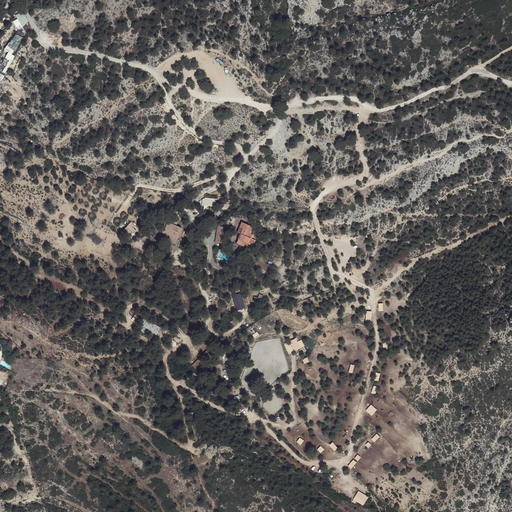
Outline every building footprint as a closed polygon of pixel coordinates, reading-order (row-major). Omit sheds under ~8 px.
[(19,13),(15,15),(22,28),(30,23),(24,12),(23,11),(19,13)] [(3,48),(9,52),(22,37),(17,33),(3,48)] [(171,224),(165,222),(160,233),(173,238),(168,250),(175,252),(186,225),(173,220),(171,224)] [(251,225),(241,221),(237,231),(240,232),(236,242),(246,247),(248,242),(254,245),(256,240),(252,238),(253,234),(248,232),(251,225)] [(131,235),(137,230),(130,222),(124,227),(131,235)] [(223,226),(217,226),(215,241),(221,242),(223,226)] [(241,291),(231,294),(236,309),(246,306),(241,291)] [(160,329),(146,318),(140,325),(155,336),(160,329)] [(224,348),(222,358),(230,360),(232,349),(224,348)] [(209,349),(189,366),(194,372),(214,354),(209,349)]
